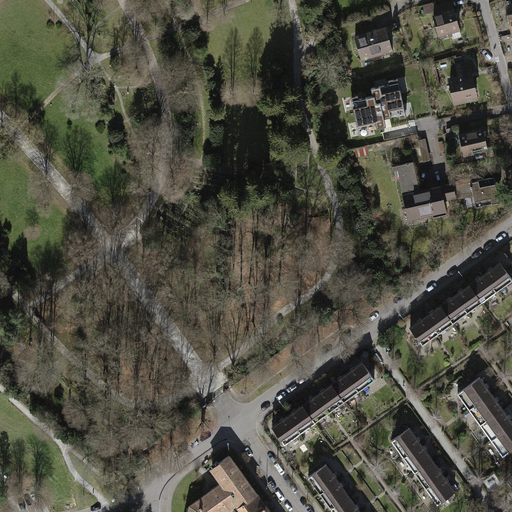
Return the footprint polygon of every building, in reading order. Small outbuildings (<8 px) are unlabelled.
[(438,5),(437,1),(421,6),(424,14),(437,10),(436,6),(438,5)] [(438,14),(433,15),(441,40),(451,36),(451,35),(462,31),(453,1),(438,5),(436,6),(437,10),(438,14)] [(387,26),(355,36),(363,61),(383,55),(383,56),(395,52),(387,26)] [(459,75),(449,77),(455,105),(480,100),(471,60),(456,64),(459,75)] [(373,96),(352,101),(359,132),(382,127),(380,119),(406,114),(399,82),(372,88),(373,96)] [(484,128),(460,133),(465,157),(475,155),(475,151),(489,147),(484,128)] [(426,139),(418,141),(424,162),(431,160),(426,139)] [(415,162),(393,167),(395,178),(400,177),(409,220),(447,212),(445,201),(441,185),(421,190),(415,162)] [(495,178),(472,183),(474,196),(477,208),(501,202),(495,178)] [(454,183),(441,185),(445,201),(457,198),(455,187),(454,183)] [(457,198),(474,196),(472,183),(455,187),(457,198)] [(494,291),(511,279),(499,262),(482,274),(494,291)] [(480,301),(494,291),(482,274),(468,284),(480,301)] [(465,311),(480,301),(468,284),(453,294),(465,311)] [(451,322),(465,311),(453,294),(439,305),(451,322)] [(437,331),(451,322),(439,305),(425,315),(437,331)] [(420,344),(437,331),(425,315),(408,327),(420,344)] [(355,390),(372,378),(360,361),(343,374),(355,390)] [(342,400),(355,390),(343,374),(330,384),(342,400)] [(490,393),(478,377),(456,392),(467,409),(490,393)] [(327,411),(342,400),(330,384),(315,394),(327,411)] [(500,408),(490,393),(467,409),(477,423),(500,408)] [(313,421),(327,411),(315,394),(301,404),(313,421)] [(299,431),(313,421),(301,404),(287,415),(299,431)] [(511,424),(500,408),(477,423),(489,439),(511,424)] [(283,443),(299,431),(287,415),(271,426),(283,443)] [(511,445),(511,425),(511,424),(489,439),(499,455),(511,445)] [(307,427),(307,439),(318,438),(318,426),(307,427)] [(419,442),(408,426),(389,440),(400,456),(419,442)] [(430,458),(419,442),(400,456),(412,472),(430,458)] [(210,467),(221,483),(235,502),(237,505),(254,493),(227,455),(210,467)] [(442,474),(430,458),(412,472),(423,487),(442,474)] [(334,479),(323,464),(305,477),(317,493),(334,479)] [(453,490),(442,474),(423,487),(435,503),(453,490)] [(346,495),(334,479),(317,493),(328,508),(346,495)] [(220,511),(230,505),(235,502),(221,483),(188,505),(187,511),(220,511)] [(267,511),(254,493),(237,505),(235,502),(230,505),(234,511),(267,511)] [(354,511),(357,510),(346,495),(328,508),(331,511),(354,511)]
